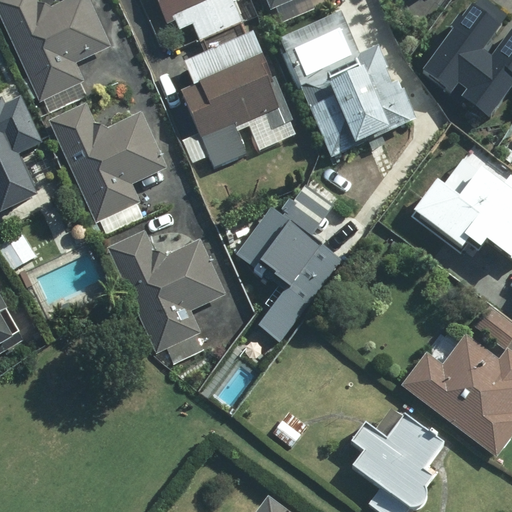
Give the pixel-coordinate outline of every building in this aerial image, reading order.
[(84,83),(76,65),(118,46),(96,0),(75,0),(53,11),(48,0),(0,0),(0,4),(45,101),(84,83)] [(223,0),(164,0),(173,22),(223,0)] [(273,0),(277,9),(298,0),(273,0)] [(491,0),(475,0),(424,70),(451,89),(457,81),(464,87),(459,93),(491,117),(511,88),(511,30),(495,54),(485,46),(509,13),(491,0)] [(306,88),(309,87),(338,154),(425,116),(395,46),(373,55),(356,16),(287,46),(306,88)] [(242,126),(295,105),(266,34),(195,62),(204,84),(189,90),(219,167),(253,154),(242,126)] [(55,142),(36,99),(21,106),(18,100),(0,107),(0,188),(10,212),(49,195),(30,153),(55,142)] [(142,204),(133,186),(175,167),(150,113),(110,132),(97,103),(55,122),(102,222),(142,204)] [(511,182),(473,151),(424,211),(484,260),(499,241),(511,251),(511,182)] [(266,325),(288,341),(349,260),(320,238),(343,207),(313,185),(290,216),(279,208),(244,255),(292,290),(266,325)] [(201,331),(193,313),(234,294),(209,240),(170,259),(156,230),(115,249),(161,349),(201,331)] [(41,258),(26,231),(5,242),(20,270),(41,258)] [(15,308),(0,279),(0,349),(24,337),(10,311),(15,308)] [(511,355),(508,360),(473,335),(452,364),(434,351),(409,386),(505,455),(511,445),(511,355)] [(394,436),(374,422),(362,440),(372,448),(361,464),(419,505),(430,504),(437,497),(437,488),(435,483),(444,472),(435,465),(454,438),(412,410),(394,436)] [(294,413),(276,435),(295,450),(312,428),(294,413)] [(303,511),(278,493),(263,511),(303,511)]
